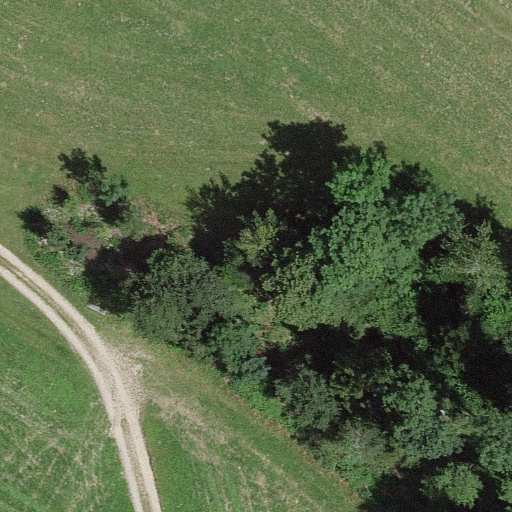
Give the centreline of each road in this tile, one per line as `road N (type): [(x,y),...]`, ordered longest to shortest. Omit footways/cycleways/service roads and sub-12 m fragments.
road 1 (track): [(149,511),(116,386),(99,354),(55,302),(0,259)]
road 2 (track): [(0,318),(111,377)]
